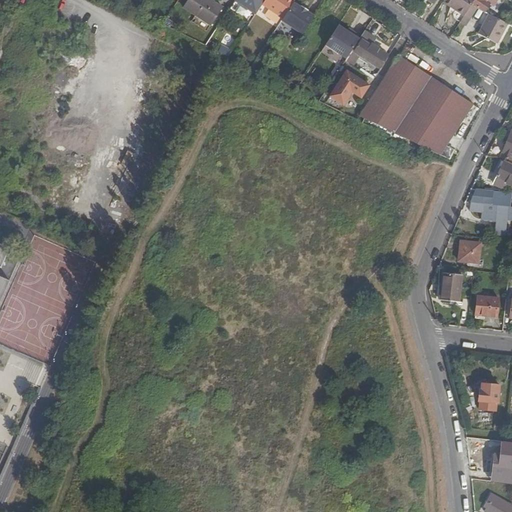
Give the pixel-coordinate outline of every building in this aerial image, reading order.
[(12,3),(4,0),(0,0),(0,11),(6,14),(12,3)] [(222,8),(210,0),(188,0),(183,7),(198,16),(211,25),(222,8)] [(265,0),(244,0),(259,10),(262,5),(265,0)] [(283,19),(294,3),(296,0),(295,0),(265,0),(262,5),(283,19)] [(443,0),(443,2),(464,16),(467,11),(472,3),(474,0),(443,0)] [(483,12),(489,2),(486,1),(486,0),(474,0),(472,3),(476,7),(483,12)] [(303,34),(314,16),(308,12),(308,11),(301,6),(300,7),(294,3),(283,19),(282,21),(303,34)] [(472,14),(476,7),(472,3),(467,11),(472,14)] [(407,11),(411,14),(415,9),(411,5),(407,11)] [(463,17),(468,21),(472,15),(472,14),(467,11),(464,16),(463,17)] [(505,26),(489,15),(476,34),(493,44),(498,36),(499,37),(505,26)] [(198,16),(194,23),(206,31),(211,25),(198,16)] [(463,17),(460,22),(465,25),(468,21),(463,17)] [(340,56),(355,33),(348,29),(341,24),(326,47),(340,56)] [(362,35),(350,26),(348,29),(355,33),(360,37),(362,35)] [(360,37),(352,50),(379,67),(388,54),(373,43),(372,45),(370,43),(373,37),(364,31),(362,35),(360,37)] [(355,33),(340,56),(345,59),(352,50),(360,37),(355,33)] [(221,46),(217,51),(228,57),(232,53),(221,46)] [(356,120),(369,127),(371,122),(440,155),(446,146),(473,104),(417,68),(413,65),(398,55),(356,120)] [(368,85),(346,70),(329,96),(343,105),(351,91),(360,97),(368,85)] [(511,127),(496,159),(511,160),(511,127)] [(449,159),(454,150),(446,146),(440,155),(449,159)] [(133,157),(128,168),(140,174),(145,162),(133,157)] [(511,169),(500,163),(498,168),(500,169),(495,178),(504,182),(503,184),(511,188),(511,169)] [(120,179),(121,196),(134,195),(132,178),(120,179)] [(474,192),(469,202),(472,203),(490,205),(491,194),(474,192)] [(507,221),(511,221),(511,207),(498,206),(490,205),(472,203),(470,213),(484,214),(483,222),(497,223),(496,236),(505,237),(507,221)] [(481,245),(461,243),(459,262),(479,264),(481,245)] [(462,276),(443,274),(441,300),(459,302),(462,276)] [(499,299),(479,297),(476,319),(487,320),(487,317),(497,318),(499,299)] [(0,441),(5,444),(16,413),(4,409),(9,396),(0,392),(0,390),(10,390),(13,381),(4,382),(0,380),(0,359),(5,360),(9,351),(0,347),(0,441)] [(502,383),(481,380),(478,409),(497,411),(498,401),(500,402),(502,383)] [(511,456),(495,454),(493,473),(511,475),(511,456)] [(484,511),(511,511),(511,507),(491,496),(484,507),(487,508),(484,511)]
